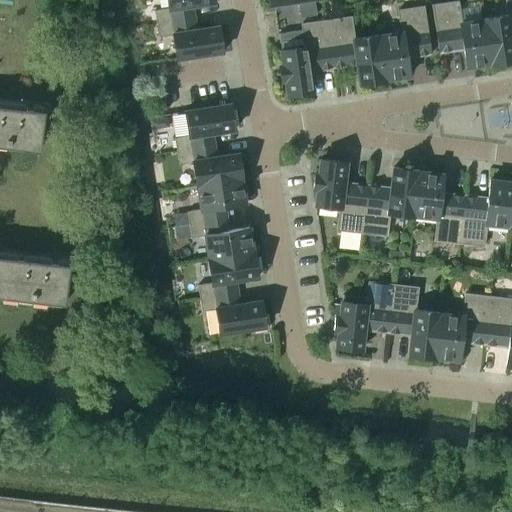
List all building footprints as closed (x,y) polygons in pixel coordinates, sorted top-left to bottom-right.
[(154,10),(156,24),(186,19),(184,7),(214,2),(213,0),(166,0),(168,8),(154,10)] [(511,0),(504,0),(507,15),(484,19),(491,64),(511,61),(511,0)] [(491,64),(484,19),(483,19),(483,20),(480,20),(461,23),(458,9),(457,1),(432,5),(432,4),(431,5),(438,53),(452,50),(452,49),(463,47),(466,67),(490,64),(490,65),(491,64)] [(316,15),(314,2),(298,5),(300,17),(316,15)] [(378,35),(377,35),(384,81),(385,80),(409,76),(406,56),(417,55),(417,56),(431,54),(423,6),(422,6),(397,10),(401,32),(378,36),(378,35)] [(350,16),(325,20),(332,68),(345,66),(345,64),(356,63),(359,84),(365,83),(365,85),(379,83),(379,81),(384,81),(377,35),(354,38),(350,16)] [(186,19),(156,24),(158,37),(172,35),(176,59),(222,52),(218,26),(188,30),(186,19)] [(280,50),(282,65),(278,65),(280,81),(284,80),(286,95),(312,91),(309,70),(320,68),(320,70),(332,68),(325,20),(301,24),(301,30),(278,34),(280,49),(280,50)] [(155,96),(157,111),(167,109),(164,95),(155,96)] [(174,138),(176,151),(206,146),(204,134),(234,130),(230,104),(184,111),(188,135),(174,138)] [(0,145),(39,150),(43,111),(0,106),(0,145)] [(166,115),(149,118),(151,130),(168,127),(166,115)] [(192,162),(196,185),(241,178),(237,153),(208,158),(206,146),(176,151),(178,164),(192,162)] [(336,230),(361,233),(366,185),(354,184),(354,185),(343,184),(345,162),(319,159),(318,174),(314,174),(312,189),(316,190),(314,205),(338,208),(336,230)] [(388,213),(412,216),(417,170),(392,167),(390,189),(379,188),(379,186),(366,185),(361,233),(386,236),(388,213)] [(433,240),(458,243),(464,194),(451,193),(451,194),(440,193),(442,174),(418,171),(418,170),(417,170),(412,216),(413,216),(413,215),(436,218),(433,240)] [(186,211),(188,224),(219,220),(217,208),(244,203),(241,179),(242,179),(241,178),(196,185),(196,186),(197,186),(200,209),(186,211)] [(508,227),(509,227),(511,199),(511,181),(489,179),(487,198),(476,197),(476,196),(464,194),(458,243),(483,246),(485,224),(508,226),(508,227)] [(207,258),(207,259),(253,252),(253,251),(252,251),(248,227),(221,231),(219,220),(188,224),(191,237),(204,235),(208,258),(207,258)] [(197,285),(199,298),(229,293),(227,281),(257,277),(256,271),(258,270),(256,256),(254,257),(253,252),(207,259),(211,282),(197,285)] [(0,296),(63,304),(68,265),(0,256),(0,296)] [(374,330),(387,332),(392,284),(367,281),(365,303),(340,301),(338,316),(334,315),(333,331),(337,331),(335,347),(361,350),(363,328),(374,329),(374,330)] [(428,357),(433,358),(438,312),(415,309),(417,287),(392,284),(387,332),(399,333),(400,332),(410,333),(408,355),(414,356),(413,358),(427,359),(428,357)] [(229,293),(199,298),(201,311),(215,309),(219,333),(253,328),(254,330),(267,328),(264,314),(263,314),(261,300),(231,305),(229,293)] [(471,342),(483,344),(489,296),(464,293),(461,315),(439,313),(439,312),(438,312),(433,358),(434,358),(434,357),(458,360),(460,340),(471,341),(471,342)] [(511,321),(511,314),(511,298),(489,296),(483,344),(496,345),(496,344),(507,345),(505,365),(511,366),(511,321)]
